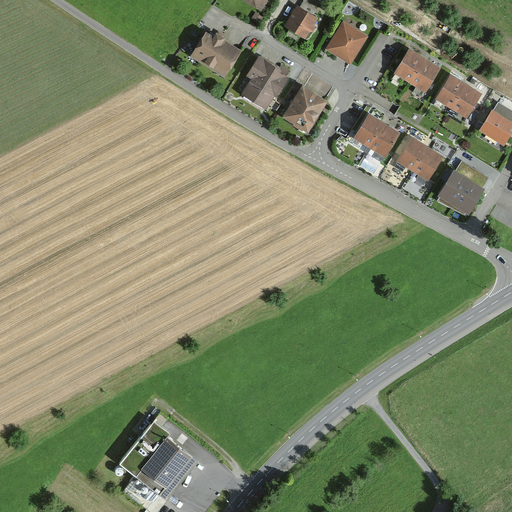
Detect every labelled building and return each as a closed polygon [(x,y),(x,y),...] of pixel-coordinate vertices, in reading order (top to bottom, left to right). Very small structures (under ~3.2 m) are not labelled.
[(269,0),(249,0),(264,9),(269,0)] [(322,20),(300,7),(288,27),(309,40),(322,20)] [(371,37),(348,22),(331,49),(354,64),(371,37)] [(243,52),(209,32),(196,54),(230,74),(243,52)] [(411,78),(424,57),(409,48),(396,70),(411,78)] [(293,75),(262,56),(252,73),(260,78),(251,93),(274,106),(293,75)] [(426,87),(438,66),(424,57),(411,78),(426,87)] [(453,103),(465,82),(451,73),(438,95),(453,103)] [(467,112),(480,90),(465,82),(453,103),(467,112)] [(332,101),(308,87),(290,119),(313,133),(332,101)] [(511,131),(511,112),(497,104),(482,129),(505,143),(511,131)] [(371,144),(384,122),(369,113),(356,135),(371,144)] [(386,152),(399,130),(384,122),(371,144),(386,152)] [(414,166),(427,146),(413,137),(400,157),(414,166)] [(429,175),(441,154),(427,146),(414,166),(429,175)] [(469,177),(455,168),(440,191),(454,200),(469,177)] [(483,185),(469,177),(454,200),(468,209),(483,185)] [(173,429),(156,416),(121,461),(160,492),(191,452),(169,435),(173,429)]
